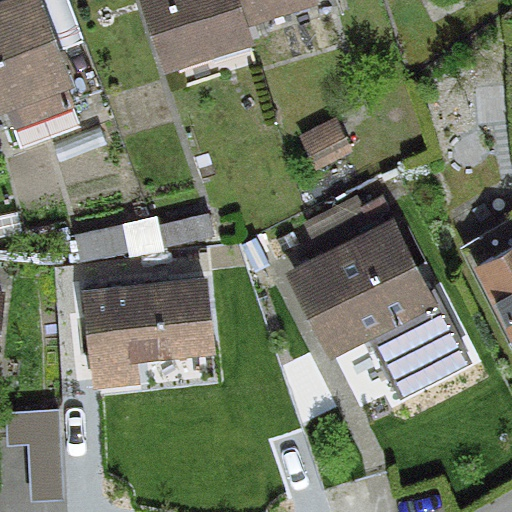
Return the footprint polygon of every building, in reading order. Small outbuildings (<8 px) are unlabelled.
[(60,75),(32,0),(8,0),(0,3),(0,99),(16,144),(73,123),(57,76),(60,75)] [(138,0),(159,62),(242,36),(230,0),(138,0)] [(230,0),(242,36),(244,35),(238,16),(287,0),(230,0)] [(343,148),(332,125),(302,140),(313,165),(343,148)] [(205,234),(201,214),(155,225),(160,245),(205,234)] [(511,219),(462,249),(511,346),(511,219)] [(288,274),(324,345),(423,295),(387,224),(288,274)] [(117,352),(206,342),(199,282),(81,295),(90,380),(120,377),(117,352)] [(3,442),(53,439),(52,409),(1,412),(3,442)]
